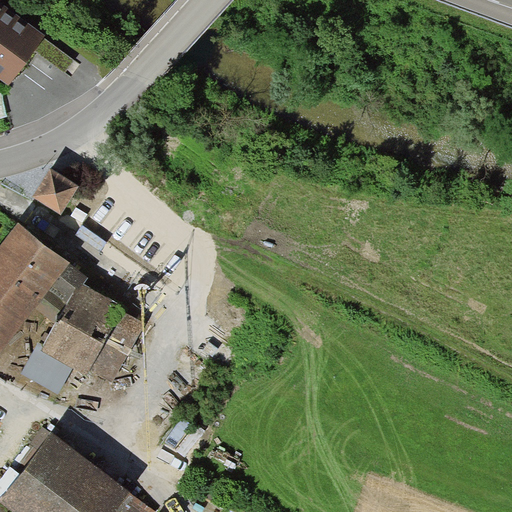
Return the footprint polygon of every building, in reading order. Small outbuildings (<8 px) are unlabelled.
[(46,35),(0,1),(0,76),(11,84),(35,50),(43,38),(46,35)] [(74,60),(43,38),(35,50),(65,71),(74,60)] [(79,185),(51,167),(32,197),(61,214),(79,185)] [(0,244),(15,225),(0,213),(0,244)] [(0,352),(34,307),(70,262),(18,222),(15,225),(0,244),(0,352)] [(89,277),(70,262),(34,307),(55,323),(43,345),(40,350),(73,368),(87,374),(90,370),(113,382),(146,323),(121,309),(123,306),(84,284),(89,277)] [(59,395),(73,368),(40,350),(43,345),(38,343),(21,374),(59,395)] [(155,511),(156,511),(44,426),(18,460),(26,466),(0,499),(0,511),(5,511),(10,507),(17,511),(155,511)]
